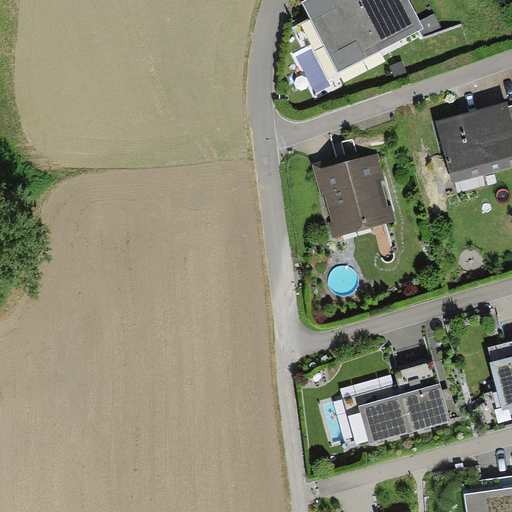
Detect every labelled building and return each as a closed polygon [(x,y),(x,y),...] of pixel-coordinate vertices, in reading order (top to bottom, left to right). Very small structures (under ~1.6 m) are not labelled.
[(305,0),(301,2),(338,72),(424,27),(409,0),(305,0)] [(507,107),(436,127),(452,185),(511,169),(511,111),(508,112),(507,107)] [(377,154),(316,173),(337,240),(399,221),(377,154)] [(511,342),(492,348),(511,412),(511,411),(511,342)] [(396,387),(343,401),(356,450),(450,425),(433,363),(393,374),(396,387)] [(511,511),(511,476),(477,481),(479,493),(463,495),(465,511),(511,511)]
